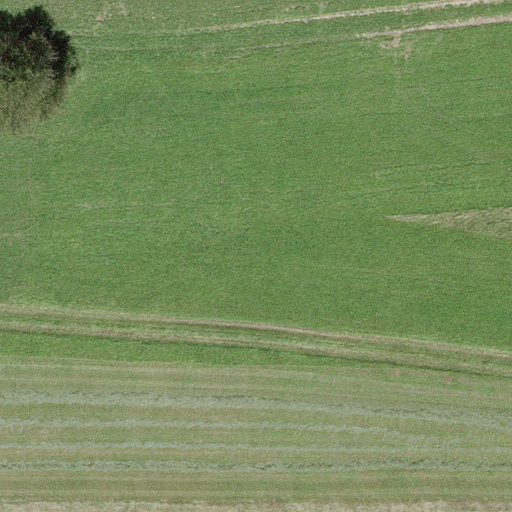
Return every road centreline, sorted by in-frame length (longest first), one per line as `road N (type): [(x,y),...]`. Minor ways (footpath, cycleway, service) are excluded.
road 1 (track): [(0,34),(48,47),(511,5)]
road 2 (track): [(0,321),(341,348),(511,375)]
